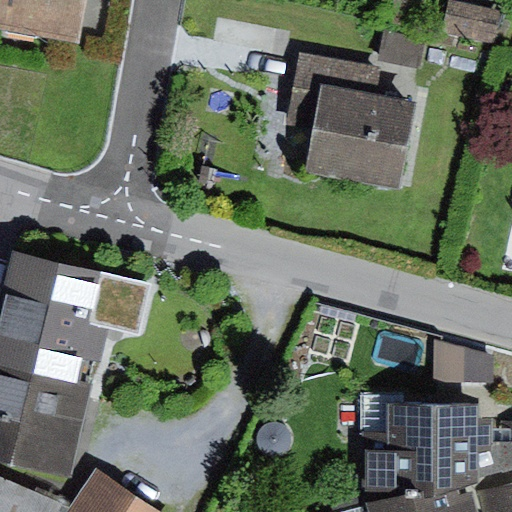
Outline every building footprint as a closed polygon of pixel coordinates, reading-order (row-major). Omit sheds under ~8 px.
[(0,0),(0,11),(85,25),(88,0),(0,0)] [(383,0),(383,2),(408,8),(410,0),(383,0)] [(502,13),(453,2),(446,33),(495,44),(502,13)] [(424,71),(429,42),(385,34),(380,64),(424,71)] [(360,67),(300,55),(286,124),(320,130),(311,173),(408,192),(425,105),(355,92),(360,67)] [(146,291),(19,258),(10,292),(0,329),(0,385),(93,410),(117,318),(137,323),(146,291)] [(492,355),(436,340),(434,380),(491,381),(492,355)] [(93,410),(0,385),(0,470),(70,489),(93,410)] [(364,437),(370,506),(473,493),(483,490),(480,453),(493,451),(490,423),(479,425),(478,405),(392,405),(390,436),(364,437)] [(153,511),(97,475),(71,511),(153,511)] [(0,511),(62,511),(64,508),(0,480),(0,511)] [(511,511),(511,487),(487,493),(492,511),(511,511)] [(477,511),(473,493),(370,506),(371,511),(477,511)]
